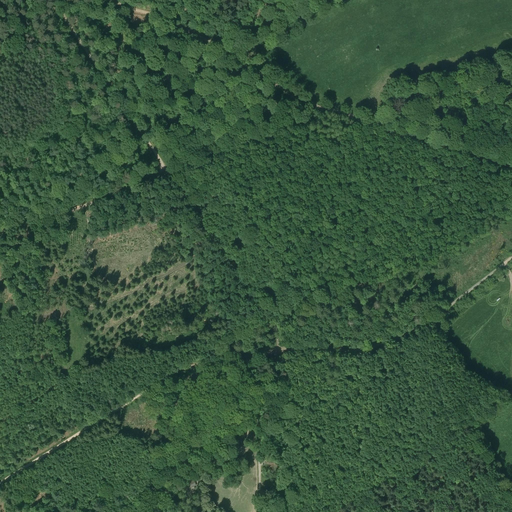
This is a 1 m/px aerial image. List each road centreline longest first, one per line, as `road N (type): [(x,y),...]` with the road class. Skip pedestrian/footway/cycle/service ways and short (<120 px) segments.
road 1 (track): [(109,0),(214,43),(306,103),(511,168)]
road 2 (track): [(53,0),(281,350)]
road 3 (track): [(243,358),(171,373),(0,483)]
road 4 (track): [(511,256),(430,321),(374,346),(281,350)]
road 5 (unknown): [(0,46),(27,43),(135,81),(167,141)]
road 6 (track): [(168,173),(0,232)]
road 7 (track): [(243,358),(257,397),(260,511)]
road 8 (unknown): [(154,152),(200,98),(248,66)]
